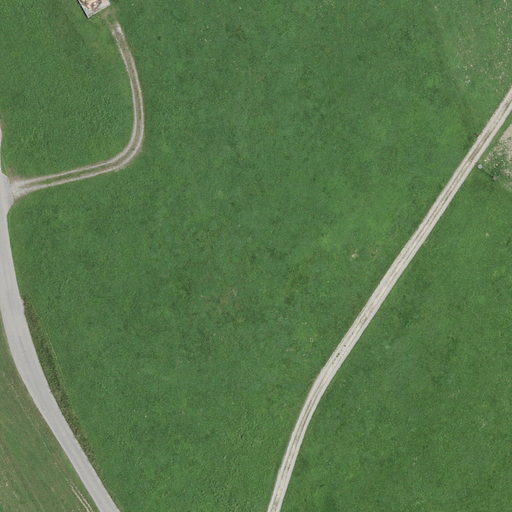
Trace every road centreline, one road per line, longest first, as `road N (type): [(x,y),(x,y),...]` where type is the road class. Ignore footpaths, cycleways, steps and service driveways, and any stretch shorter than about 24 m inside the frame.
road 1 (track): [(511,103),(323,378),(275,511)]
road 2 (track): [(98,7),(137,91),(140,143),(96,177),(0,197)]
road 3 (unclassified): [(0,246),(28,364),(111,511)]
